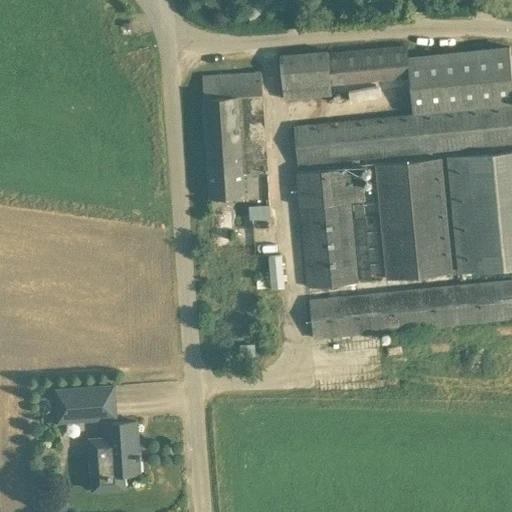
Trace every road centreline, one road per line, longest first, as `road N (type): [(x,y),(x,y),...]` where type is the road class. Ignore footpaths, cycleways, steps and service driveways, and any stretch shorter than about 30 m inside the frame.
road 1 (unclassified): [(201,511),(166,48)]
road 2 (unclassified): [(511,29),(409,28),(166,48)]
